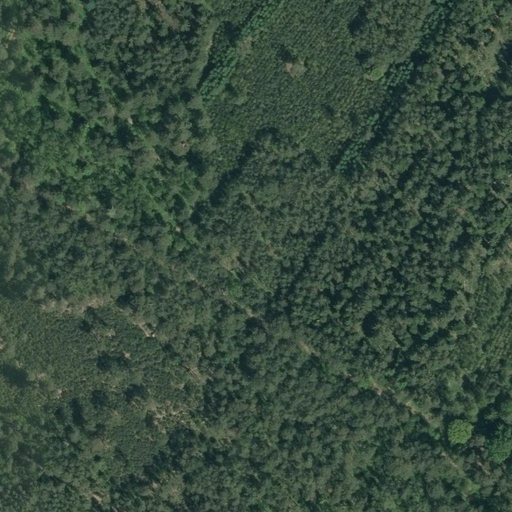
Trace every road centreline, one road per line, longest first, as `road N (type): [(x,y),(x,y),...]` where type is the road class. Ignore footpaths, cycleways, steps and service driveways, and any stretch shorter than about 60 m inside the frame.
road 1 (track): [(511,467),(0,167)]
road 2 (track): [(0,441),(119,511)]
